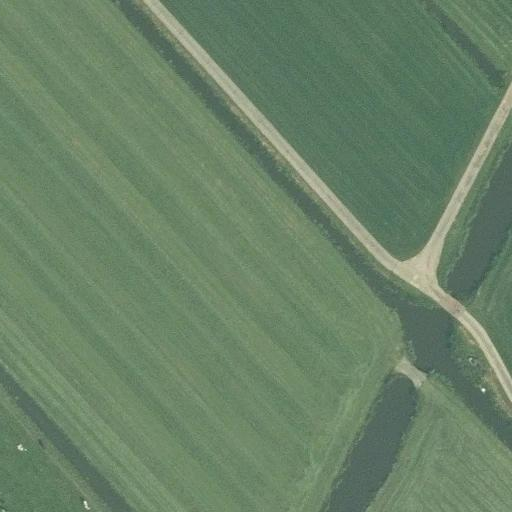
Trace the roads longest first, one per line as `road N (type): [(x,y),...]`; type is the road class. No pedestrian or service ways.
road 1 (track): [(511,393),(475,326),(412,273),(386,263),(146,0)]
road 2 (track): [(418,278),(511,90)]
